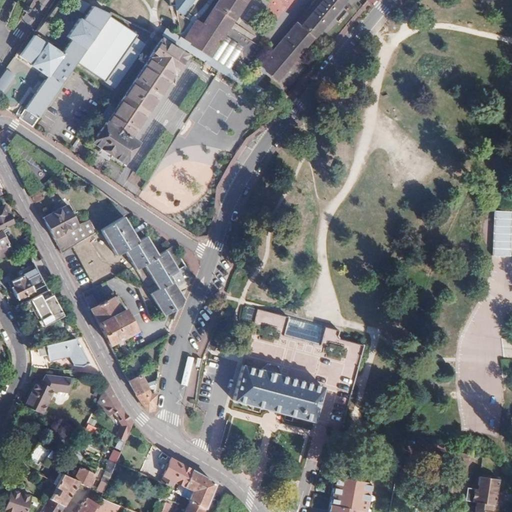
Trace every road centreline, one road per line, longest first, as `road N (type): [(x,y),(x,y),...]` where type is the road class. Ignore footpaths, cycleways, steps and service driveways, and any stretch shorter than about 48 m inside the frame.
road 1 (secondary): [(0,161),(120,393),(162,437)]
road 2 (residential): [(212,258),(253,161),(387,0)]
road 3 (residential): [(212,258),(0,122)]
road 4 (residential): [(162,437),(181,342),(212,258)]
road 5 (secondary): [(162,437),(224,475),(258,511)]
